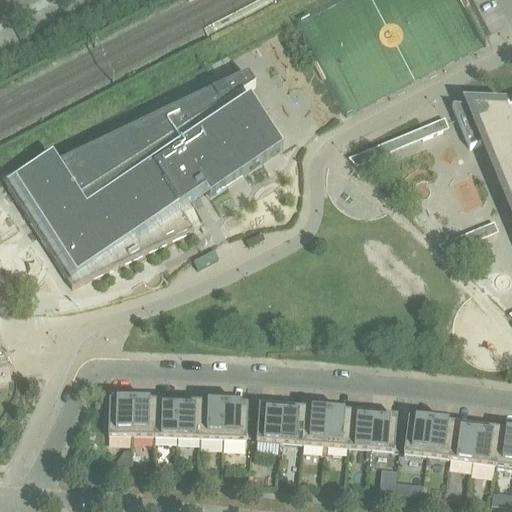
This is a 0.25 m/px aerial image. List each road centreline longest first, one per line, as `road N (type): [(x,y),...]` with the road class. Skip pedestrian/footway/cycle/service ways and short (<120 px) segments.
road 1 (residential): [(511,403),(283,379),(96,372),(27,498)]
road 2 (residential): [(161,511),(27,498)]
